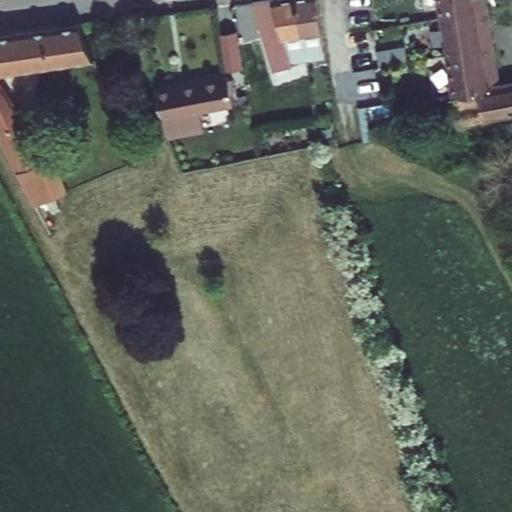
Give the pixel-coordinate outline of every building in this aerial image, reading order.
[(318,0),(264,0),(253,2),(258,18),(274,70),(299,63),(298,55),(315,53),(316,56),(325,54),(318,0)] [(411,0),(412,8),(430,5),(451,132),(511,121),(511,88),(482,94),(466,0),(411,0)] [(253,2),(235,4),(237,22),(258,18),(253,2)] [(78,20),(0,30),(0,136),(35,204),(67,190),(52,152),(42,155),(0,82),(0,69),(94,59),(78,20)] [(233,91),(148,102),(153,126),(158,136),(242,120),(233,91)]
